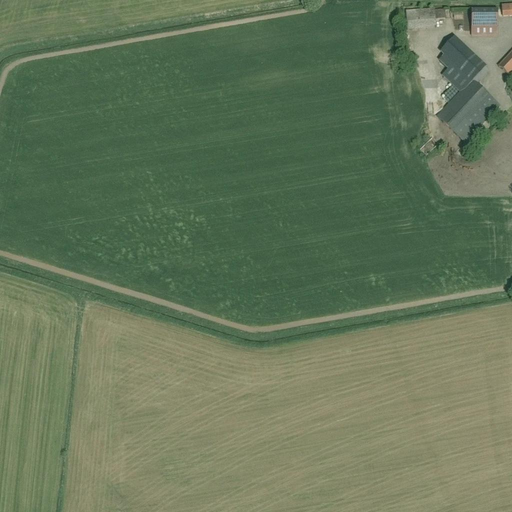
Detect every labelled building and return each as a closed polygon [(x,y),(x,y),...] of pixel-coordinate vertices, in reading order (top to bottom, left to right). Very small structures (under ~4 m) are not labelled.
[(511,5),(501,6),(501,20),(511,19),(511,5)] [(403,14),(404,33),(432,31),(430,12),(403,14)] [(470,16),(471,38),(496,37),(495,14),(470,16)] [(451,39),(436,55),(468,84),(483,68),(451,39)] [(511,52),(496,69),(507,80),(511,74),(511,52)] [(438,122),(463,146),(497,110),(472,86),(438,122)]
